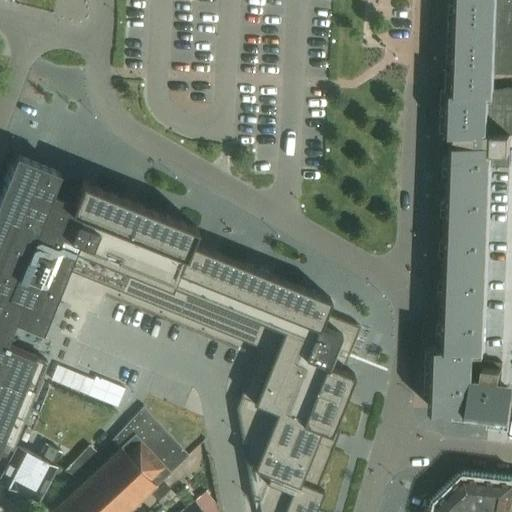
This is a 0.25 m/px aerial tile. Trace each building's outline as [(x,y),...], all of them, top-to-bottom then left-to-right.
[(511,0),(457,0),(454,90),(450,90),(448,133),(445,133),(445,154),(452,154),(444,346),(435,346),(433,408),(469,410),(468,416),(511,422),(511,411),(511,386),(495,383),(495,379),(501,380),(503,362),(474,359),(475,351),(484,351),(492,153),(509,154),(510,135),(511,135),(511,88),(494,90),(495,73),(511,73),(511,0)] [(78,155),(86,121),(26,106),(17,140),(78,155)] [(0,461),(7,464),(16,440),(45,368),(48,361),(9,345),(5,344),(16,318),(43,329),(66,271),(63,270),(76,238),(71,236),(81,211),(73,208),(76,200),(52,191),(60,172),(17,154),(0,196),(0,461)] [(76,238),(63,270),(66,271),(260,349),(242,393),(236,407),(252,495),(260,498),(261,511),(315,511),(324,491),(316,488),(338,435),(331,432),(354,375),(352,375),(340,370),(358,324),(326,311),(331,298),(192,242),(198,227),(84,182),(84,183),(83,183),(76,201),(73,208),(81,211),(71,236),(76,238)] [(122,446),(53,510),(54,511),(126,511),(188,454),(144,407),(112,436),(122,446)] [(20,443),(0,479),(0,480),(38,500),(63,452),(45,443),(39,455),(20,443)] [(89,444),(78,456),(87,464),(98,453),(89,444)] [(460,483),(449,493),(471,511),(505,511),(506,510),(509,510),(511,495),(511,480),(478,478),(466,477),(460,483)] [(179,511),(217,511),(215,497),(210,498),(204,491),(179,511)] [(438,503),(436,511),(471,511),(449,493),(438,503)]
